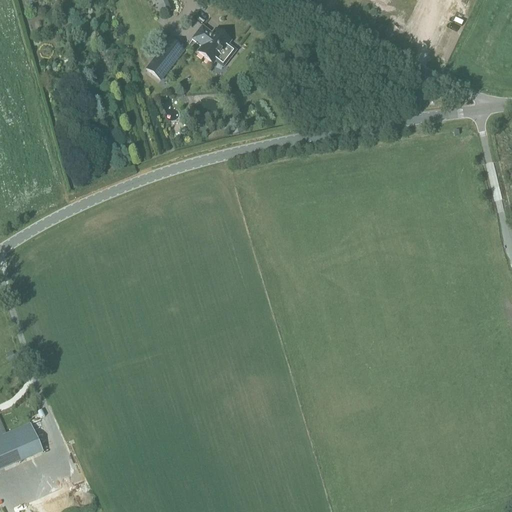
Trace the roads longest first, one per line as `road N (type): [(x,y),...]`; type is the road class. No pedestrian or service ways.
road 1 (unclassified): [(0,247),(76,205),(168,170),(253,145),(406,118)]
road 2 (unclassified): [(423,69),(273,0)]
road 3 (unclassified): [(511,259),(477,109)]
